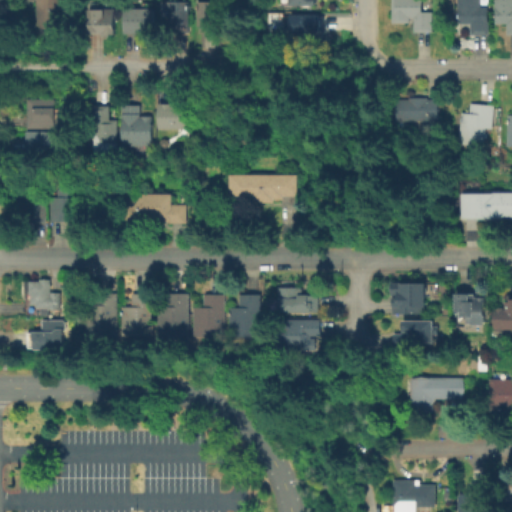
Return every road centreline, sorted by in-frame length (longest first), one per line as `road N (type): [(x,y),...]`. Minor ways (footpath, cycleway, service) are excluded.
road 1 (residential): [(511,258),(0,258)]
road 2 (residential): [(254,71),(0,67)]
road 3 (residential): [(511,447),(364,450)]
road 4 (residential): [(511,69),(365,66)]
